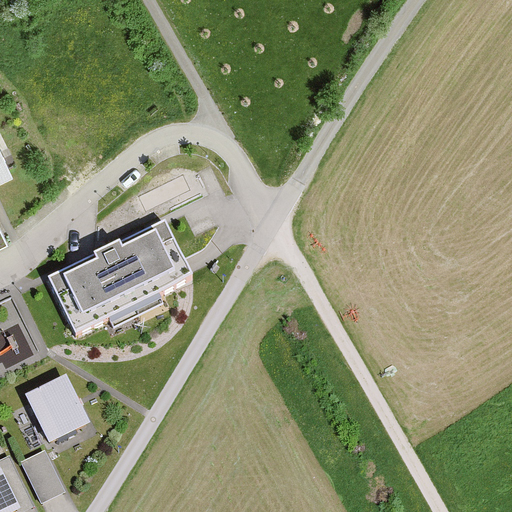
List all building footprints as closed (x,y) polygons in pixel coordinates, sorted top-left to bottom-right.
[(0,152),(0,185),(13,179),(0,152)] [(166,225),(51,283),(77,334),(108,318),(113,328),(163,303),(159,295),(193,278),(166,225)] [(66,373),(25,394),(49,442),(90,422),(66,373)] [(45,452),(21,463),(40,504),(65,492),(45,452)] [(0,511),(10,511),(19,508),(0,470),(0,511)]
